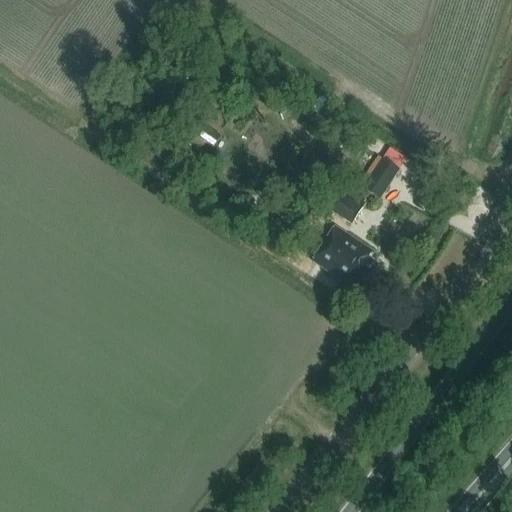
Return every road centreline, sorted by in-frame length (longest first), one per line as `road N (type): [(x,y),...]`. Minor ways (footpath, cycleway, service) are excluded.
road 1 (unclassified): [(283,511),(465,281),(511,188)]
road 2 (trunk): [(511,302),(351,511)]
